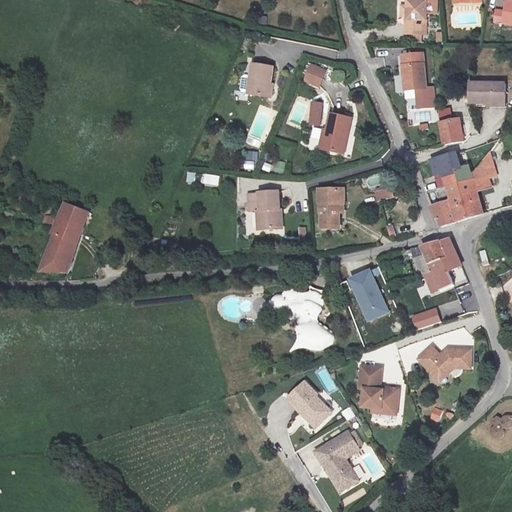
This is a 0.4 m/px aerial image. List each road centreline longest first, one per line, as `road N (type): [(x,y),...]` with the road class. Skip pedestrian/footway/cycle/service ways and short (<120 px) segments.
road 1 (unclassified): [(434,236),(301,268),(0,288)]
road 2 (unclassified): [(508,384),(459,228)]
road 3 (unclassified): [(405,148),(344,0)]
road 4 (unclassified): [(413,475),(508,384)]
